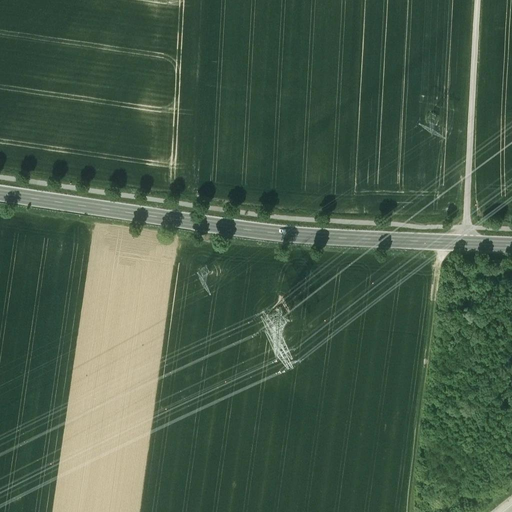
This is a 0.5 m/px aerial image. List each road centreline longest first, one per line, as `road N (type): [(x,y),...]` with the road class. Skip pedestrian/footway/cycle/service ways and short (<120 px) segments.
road 1 (secondary): [(511,245),(278,233),(0,193)]
road 2 (track): [(465,243),(477,0)]
